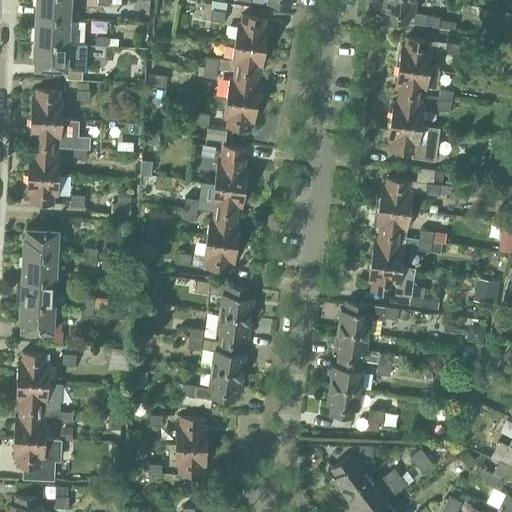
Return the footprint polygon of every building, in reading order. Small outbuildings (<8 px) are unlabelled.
[(36,0),(36,17),(69,19),(81,19),(81,10),(70,10),(70,0),(36,0)] [(224,22),(227,3),(205,0),(204,0),(202,19),(224,22)] [(384,0),(383,10),(387,11),(385,20),(408,23),(425,25),(425,26),(438,28),(439,27),(440,19),(440,17),(414,13),(415,0),(384,0)] [(242,23),(239,43),(269,47),(272,27),(268,26),(269,18),(247,15),(245,23),(242,23)] [(36,17),(34,42),(68,44),(68,42),(84,43),(86,22),(69,21),(69,19),(36,17)] [(440,19),(439,27),(455,30),(456,22),(440,19)] [(95,36),(95,45),(108,46),(108,36),(95,36)] [(430,69),(430,65),(432,50),(445,52),(445,53),(458,55),(460,44),(446,42),(446,43),(430,41),(431,40),(406,36),(405,45),(401,44),(398,65),(430,69)] [(68,44),(34,42),(33,59),(35,59),(35,68),(66,69),(67,60),(71,60),(75,60),(77,58),(78,55),(78,46),(68,45),(68,44)] [(238,71),(261,74),(262,67),(266,67),(269,47),(239,43),(236,63),(239,63),(238,71)] [(204,66),(218,68),(219,58),(205,56),(204,66)] [(398,93),(422,97),(423,89),(427,89),(427,87),(437,89),(440,66),(430,65),(430,69),(398,65),(395,85),(399,86),(398,93)] [(202,77),(216,79),(218,68),(204,66),(204,67),(203,74),(202,75),(202,77)] [(66,79),(82,80),(83,70),(66,69),(66,79)] [(233,78),(230,98),(261,103),(263,83),(260,82),(261,74),(238,71),(237,79),(233,78)] [(166,76),(148,74),(147,85),(164,87),(166,76)] [(31,96),(30,117),(62,119),(64,98),(59,98),(60,89),(36,88),(35,97),(31,96)] [(440,89),(438,99),(452,101),(453,91),(440,89)] [(422,97),(398,93),(397,101),(393,100),(390,121),(422,125),(425,105),(421,104),(422,97)] [(261,103),(230,98),(227,118),(232,119),(230,128),(253,131),(254,122),(258,123),(261,103)] [(438,99),(437,109),(450,111),(452,101),(438,99)] [(210,114),(197,112),(195,123),(208,125),(206,139),(226,141),(228,127),(209,124),(210,114)] [(61,139),(62,119),(30,117),(29,138),(33,138),(33,145),(57,147),(57,139),(61,139)] [(439,128),(422,125),(390,121),(387,141),(391,142),(390,150),(411,153),(411,157),(434,160),(439,128)] [(56,154),(57,147),(33,145),(32,153),(28,153),(27,173),(58,175),(59,155),(56,154)] [(220,163),(217,183),(248,187),(251,167),(247,167),(248,159),(246,158),(247,148),(227,145),(224,163),(220,163)] [(87,149),(73,148),(73,158),(86,159),(87,149)] [(152,161),(142,160),(140,174),(150,175),(152,161)] [(418,168),(416,181),(427,183),(425,194),(451,197),(452,185),(442,184),(443,173),(434,172),(434,170),(418,168)] [(58,175),(27,173),(26,194),(30,194),(30,202),(53,204),(54,195),(57,195),(58,175)] [(381,185),(379,205),(410,210),(413,192),(425,194),(427,183),(416,181),(386,177),(385,186),(381,185)] [(217,211),(240,215),(241,207),(245,207),(248,187),(217,183),(214,203),(218,203),(217,211)] [(113,203),(112,214),(130,216),(132,192),(109,190),(108,202),(113,203)] [(84,206),(85,194),(71,193),(70,205),(84,206)] [(183,207),(197,209),(199,199),(173,195),(172,206),(183,207)] [(379,205),(376,225),(380,226),(379,234),(402,237),(403,236),(404,228),(407,229),(410,210),(379,205)] [(182,217),(196,219),(197,209),(183,207),(182,217)] [(212,218),(209,239),(239,244),(242,223),(239,222),(240,215),(217,211),(216,219),(212,218)] [(24,236),(23,253),(57,255),(58,230),(26,228),(26,237),(24,236)] [(420,229),(418,239),(432,240),(434,231),(420,229)] [(374,241),(371,261),(402,266),(404,251),(415,253),(417,250),(440,253),(442,242),(432,240),(418,239),(403,236),(402,237),(379,234),(377,242),(374,241)] [(239,244),(209,239),(206,258),(210,258),(208,267),(231,270),(232,262),(236,263),(239,244)] [(84,248),(84,257),(96,258),(127,259),(127,243),(102,242),(102,248),(84,248)] [(177,264),(190,265),(192,254),(178,252),(177,264)] [(56,280),(57,255),(23,253),(22,279),(56,280)] [(96,258),(84,257),(84,266),(96,266),(96,258)] [(102,260),(102,268),(110,269),(111,261),(102,260)] [(371,261),(368,281),(372,282),(371,290),(394,293),(411,296),(411,297),(424,298),(424,296),(425,287),(412,285),(415,268),(402,266),(371,261)] [(55,290),(56,280),(22,279),(20,303),(54,305),(58,305),(63,300),(63,295),(60,291),(55,290)] [(210,282),(210,281),(197,279),(195,291),(209,293),(210,282)] [(221,313),(252,317),(255,297),(251,296),(252,288),(229,284),(210,282),(209,293),(224,295),(221,313)] [(411,297),(410,305),(423,307),(424,304),(438,307),(439,298),(424,296),(424,298),(411,297)] [(82,297),(81,306),(94,307),(94,298),(82,297)] [(341,309),(338,329),(369,333),(371,319),(371,318),(385,320),(385,317),(397,319),(399,308),(386,306),(386,307),(346,301),(345,310),(341,309)] [(54,305),(20,303),(19,321),(21,321),(21,329),(47,331),(47,344),(64,344),(65,331),(62,331),(62,321),(53,321),(54,305)] [(104,307),(94,307),(81,306),(81,316),(103,317),(104,307)] [(399,309),(398,318),(407,320),(409,310),(399,309)] [(125,311),(112,310),(112,318),(124,319),(125,311)] [(499,311),(494,326),(504,331),(511,316),(499,311)] [(249,336),(252,317),(221,313),(219,332),(222,332),(221,341),(244,344),(245,336),(249,336)] [(178,329),(176,335),(187,337),(189,326),(182,325),(178,329)] [(189,336),(202,339),(204,329),(190,327),(189,336)] [(338,329),(335,349),(339,349),(338,357),(361,360),(365,361),(366,349),(369,333),(338,329)] [(202,339),(189,336),(187,347),(187,348),(201,350),(201,348),(215,350),(213,369),(243,373),(246,353),(243,352),(244,344),(221,341),(202,339)] [(108,368),(129,370),(130,349),(110,347),(108,368)] [(488,349),(483,365),(495,371),(502,357),(488,349)] [(17,381),(48,383),(60,383),(61,376),(49,375),(49,361),(45,361),(46,352),(22,351),(22,359),(18,359),(17,381)] [(379,352),(377,363),(391,365),(399,366),(401,356),(379,352)] [(62,364),(76,365),(76,353),(62,353),(62,364)] [(333,365),(330,385),(361,389),(364,369),(360,368),(361,360),(338,357),(337,365),(333,365)] [(377,363),(376,373),(389,375),(391,365),(377,363)] [(468,364),(466,374),(475,375),(476,365),(468,364)] [(213,369),(210,388),(196,386),(196,385),(183,383),(181,393),(212,398),(236,401),(237,392),(241,392),(243,373),(213,369)] [(60,383),(48,383),(17,381),(16,400),(19,401),(19,408),(60,410),(60,402),(62,402),(63,384),(60,383)] [(330,385),(327,404),(331,405),(330,412),(330,414),(353,417),(354,408),(358,409),(361,389),(330,385)] [(181,393),(180,402),(210,407),(212,398),(181,393)] [(13,436),(46,438),(47,421),(73,422),(73,419),(85,419),(85,413),(73,412),(73,411),(60,410),(19,408),(18,416),(14,416),(13,436)] [(384,411),(371,408),(369,420),(382,422),(384,411)] [(163,414),(150,414),(150,424),(162,424),(163,414)] [(177,423),(176,444),(207,445),(208,424),(204,424),(204,416),(181,415),(181,423),(177,423)] [(46,438),(13,436),(12,457),(16,457),(16,466),(40,467),(40,458),(45,458),(46,438)] [(473,450),(482,453),(481,454),(511,465),(511,447),(498,441),(495,447),(478,439),(473,450)] [(207,445),(176,444),(175,463),(180,463),(179,471),(202,472),(202,464),(206,464),(207,445)] [(359,455),(373,455),(373,445),(359,444),(359,455)] [(416,464),(427,456),(421,447),(410,456),(416,464)] [(476,460),(467,452),(461,459),(469,467),(476,460)] [(344,493),(370,474),(358,458),(354,461),(349,454),(330,468),(335,475),(332,477),(344,493)] [(433,463),(427,456),(416,464),(423,472),(433,463)] [(148,475),(161,475),(162,464),(148,463),(148,475)] [(471,473),(477,476),(481,467),(475,464),(471,473)] [(356,509),(400,476),(394,467),(375,481),(370,474),(344,493),(356,509)] [(497,488),(502,478),(481,467),(477,476),(485,481),(485,482),(497,488)] [(400,476),(356,509),(357,511),(385,511),(393,506),(388,499),(407,484),(400,476)] [(498,509),(503,511),(511,511),(511,490),(511,493),(507,491),(498,509)] [(10,511),(41,511),(42,504),(38,504),(38,496),(14,495),(14,503),(10,503),(10,511)] [(55,495),(54,507),(77,508),(77,497),(55,495)] [(445,505),(457,511),(461,502),(450,496),(445,505)] [(214,511),(212,505),(208,507),(206,499),(184,506),(185,511),(214,511)]
